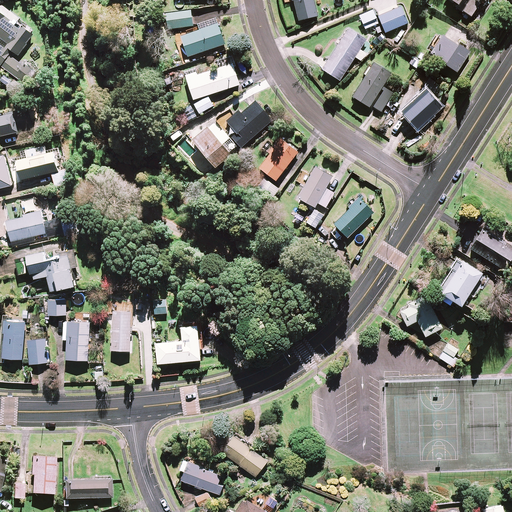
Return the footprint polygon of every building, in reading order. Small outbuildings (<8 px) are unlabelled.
[(317,16),(313,0),(293,0),(298,20),(317,16)] [(449,0),(448,2),(473,18),(481,5),(474,0),(449,0)] [(409,24),(401,8),(379,17),(386,34),(409,24)] [(379,24),(374,11),(360,17),(366,30),(379,24)] [(11,21),(0,12),(0,38),(8,45),(5,48),(0,43),(0,65),(24,84),(34,72),(25,65),(24,67),(10,56),(13,52),(19,57),(28,46),(22,41),(26,35),(10,23),(11,21)] [(194,27),(192,12),(166,15),(168,30),(194,27)] [(226,45),(219,26),(182,39),(189,58),(226,45)] [(366,42),(349,30),(322,71),(340,82),(356,58),(361,62),(366,54),(360,51),(366,42)] [(458,47),(442,38),(437,47),(432,44),(428,50),(433,53),(431,56),(459,73),(471,53),(459,46),(458,47)] [(427,56),(417,51),(414,57),(424,62),(427,56)] [(422,62),(413,57),(409,65),(418,70),(422,62)] [(240,86),(233,65),(187,80),(194,101),(240,86)] [(392,75),(375,65),(353,98),(370,109),(392,75)] [(13,82),(5,76),(1,81),(8,87),(13,82)] [(394,94),(386,89),(374,108),(382,113),(394,94)] [(209,98),(194,105),(200,115),(215,108),(209,98)] [(227,123),(231,127),(230,136),(241,149),(273,122),(256,102),(244,113),(241,110),(234,116),(227,123)] [(0,139),(34,132),(29,110),(5,115),(6,117),(0,118),(0,139)] [(230,140),(216,124),(194,143),(216,170),(232,157),(223,146),(230,140)] [(298,154),(280,140),(259,169),(277,182),(298,154)] [(45,159),(43,148),(26,152),(27,159),(17,162),(22,182),(59,173),(55,156),(45,159)] [(0,190),(12,187),(4,156),(0,156),(0,190)] [(333,177),(315,168),(299,200),(316,209),(318,204),(327,209),(334,194),(327,190),(333,177)] [(362,182),(358,179),(350,188),(355,192),(362,182)] [(47,205),(47,206),(47,207),(47,208),(48,209),(48,210),(49,211),(50,212),(51,212),(52,213),(54,213),(55,213),(56,213),(57,212),(58,211),(59,211),(60,210),(60,208),(61,207),(61,206),(61,205),(61,204),(60,202),(59,201),(58,200),(57,199),(55,199),(54,199),(53,199),(52,199),(51,200),(49,200),(49,201),(48,202),(47,203),(47,204),(47,205)] [(374,214),(359,199),(350,208),(352,209),(335,226),(348,239),(374,214)] [(324,217),(314,211),(307,224),(316,229),(324,217)] [(44,224),(41,212),(25,216),(25,219),(7,223),(12,243),(49,234),(49,236),(64,233),(60,220),(44,224)] [(511,263),(511,245),(486,230),(473,252),(506,273),(511,263)] [(31,250),(33,256),(28,257),(34,282),(49,278),(52,295),(77,289),(73,270),(79,269),(75,251),(61,254),(61,253),(59,244),(31,250)] [(483,275),(458,261),(440,291),(444,294),(440,300),(451,306),(453,303),(463,309),(483,275)] [(443,330),(427,298),(411,306),(400,312),(408,327),(418,322),(426,338),(443,330)] [(66,317),(67,301),(49,300),(48,317),(66,317)] [(168,315),(167,300),(155,301),(155,315),(168,315)] [(133,314),(115,313),(112,352),(131,353),(133,314)] [(26,323),(6,322),(4,360),(24,361),(26,323)] [(91,324),(69,323),(67,361),(89,362),(91,324)] [(202,362),(199,328),(183,329),(184,342),(157,345),(159,366),(202,362)] [(45,340),(32,341),(29,341),(30,365),(48,364),(47,340),(45,340)] [(459,350),(448,344),(440,359),(454,367),(457,361),(454,359),(459,350)] [(269,462),(235,437),(223,453),(256,478),(269,462)] [(9,461),(0,458),(0,494),(1,494),(9,461)] [(57,459),(33,458),(32,476),(35,477),(34,496),(55,497),(57,459)] [(222,477),(185,462),(181,471),(186,473),(182,481),(220,496),(224,487),(219,485),(222,477)] [(113,500),(112,481),(66,483),(66,501),(113,500)] [(26,485),(16,485),(15,500),(25,501),(26,485)] [(212,503),(208,494),(196,499),(200,508),(212,503)] [(273,511),(279,503),(270,497),(263,510),(245,499),(237,511),(232,511),(230,511),(228,511),(273,511)]
